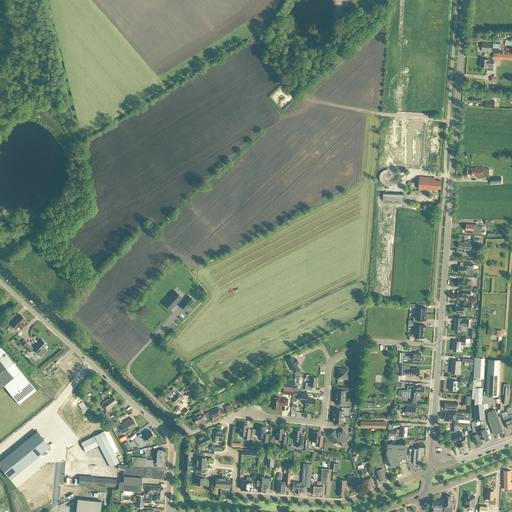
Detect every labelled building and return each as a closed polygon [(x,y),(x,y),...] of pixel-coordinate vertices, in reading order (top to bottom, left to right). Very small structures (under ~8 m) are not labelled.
[(482,43),(481,51),(492,52),(492,44),(482,43)] [(492,52),(500,52),(501,44),(493,43),(492,52)] [(494,60),(490,60),(488,60),(488,59),(481,59),(480,67),(487,68),(487,70),(493,71),(494,60)] [(486,98),(483,98),(483,97),(476,96),(476,97),(472,97),(472,102),(477,102),(477,103),(483,103),(483,102),(485,103),(485,107),(494,108),(495,101),(490,100),(490,98),(486,97),(486,98)] [(476,168),(470,167),(470,175),(475,175),(475,177),(484,177),(484,176),(489,177),(489,169),(484,169),(484,167),(476,167),(476,168)] [(419,176),(419,183),(418,189),(436,190),(436,189),(441,189),(441,181),(435,181),(435,177),(419,176)] [(383,193),(383,200),(403,201),(403,194),(383,193)] [(410,231),(409,241),(420,242),(421,235),(413,235),(413,232),(410,231)] [(473,242),(465,242),(465,243),(459,242),(459,248),(464,249),(464,250),(473,250),(473,245),(481,245),(481,238),(480,238),(481,236),(477,236),(477,238),(474,238),(473,242)] [(420,242),(409,241),(408,250),(411,250),(412,247),(420,248),(420,242)] [(408,256),(408,263),(419,264),(419,257),(416,257),(416,254),(411,253),(407,253),(407,256),(408,256)] [(460,262),(460,266),(457,266),(457,272),(466,273),(466,274),(468,274),(468,273),(469,273),(469,269),(472,270),(473,263),(460,262)] [(419,264),(408,263),(407,269),(406,269),(405,272),(410,272),(414,273),(415,270),(418,270),(419,264)] [(408,278),(408,285),(419,286),(419,279),(416,279),(416,276),(412,276),(407,275),(407,278),(408,278)] [(461,290),(471,291),(471,285),(467,285),(467,281),(458,280),(458,287),(461,287),(461,290)] [(419,286),(408,285),(407,291),(406,291),(406,294),(410,295),(415,295),(415,292),(418,292),(419,286)] [(461,290),(460,293),(457,293),(457,299),(466,300),(466,295),(470,296),(473,296),(473,291),(471,291),(461,290)] [(175,291),(165,302),(166,302),(172,308),(182,297),(175,291)] [(189,296),(184,302),(188,306),(194,301),(189,296)] [(463,304),(463,307),(455,306),(455,313),(464,313),(464,309),(471,309),(472,305),(463,304)] [(26,319),(21,314),(11,324),(16,329),(18,327),(21,330),(26,325),(23,322),(26,319)] [(381,334),(381,324),(374,323),(373,333),(381,334)] [(462,342),(461,342),(461,341),(453,341),(453,351),(460,351),(460,345),(466,345),(467,342),(469,342),(470,339),(463,338),(462,342)] [(33,348),(24,339),(18,345),(21,347),(22,346),(29,352),(33,348)] [(38,354),(42,351),(41,350),(47,344),(41,339),(36,345),(36,346),(33,349),(38,354)] [(36,390),(20,370),(0,346),(0,388),(4,386),(19,404),(36,390)] [(296,358),(294,359),(292,356),(286,360),(293,372),(299,369),(296,363),(298,362),(296,358)] [(488,359),(486,396),(499,397),(501,360),(488,359)] [(460,361),(452,360),(451,373),(459,374),(460,361)] [(410,369),(410,365),(399,365),(398,375),(405,375),(405,369),(410,369)] [(337,378),(347,379),(348,369),(338,368),(337,378)] [(306,383),(305,390),(312,390),(312,386),(316,387),(317,377),(311,377),(311,375),(306,375),(306,379),(309,380),(309,383),(306,383)] [(468,379),(467,379),(461,379),(460,382),(457,382),(457,381),(450,380),(449,390),(456,391),(457,385),(462,385),(463,382),(468,383),(468,379)] [(195,380),(193,383),(192,382),(189,385),(191,387),(190,388),(192,390),(194,391),(198,388),(197,387),(199,384),(195,380)] [(421,395),(421,394),(424,394),(424,387),(421,387),(421,386),(408,386),(408,390),(402,389),(401,397),(410,397),(410,402),(416,402),(417,394),(421,395)] [(293,392),(293,388),(283,387),(282,394),(293,395),(293,392)] [(335,389),(335,396),(345,397),(345,393),(349,393),(349,388),(342,387),(342,390),(335,389)] [(482,404),(482,387),(476,388),(475,405),(474,405),(475,420),(485,419),(484,404),(482,404)] [(170,392),(174,396),(170,400),(175,404),(183,397),(177,392),(173,388),(170,392)] [(299,400),(305,401),(304,405),(314,406),(315,399),(307,398),(307,395),(300,394),(299,400)] [(113,396),(108,399),(108,398),(101,403),(104,407),(106,411),(112,406),(111,406),(117,402),(113,396)] [(335,396),(334,403),(341,403),(341,406),(347,407),(348,401),(344,401),(345,397),(335,396)] [(271,408),(279,409),(279,404),(287,405),(288,399),(272,397),(271,408)] [(400,404),(399,410),(399,411),(403,411),(403,414),(405,415),(410,416),(410,415),(416,416),(416,406),(406,405),(406,406),(404,406),(404,404),(400,404)] [(341,410),(334,409),(333,416),(343,417),(343,413),(347,413),(347,408),(341,407),(341,410)] [(221,414),(222,414),(218,408),(209,413),(208,412),(203,415),(201,410),(194,413),(196,416),(193,417),(196,424),(201,422),(201,423),(206,420),(205,418),(209,416),(211,420),(216,417),(217,417),(221,415),(221,414)] [(495,409),(488,412),(488,420),(494,434),(503,430),(495,409)] [(469,426),(471,413),(451,412),(451,414),(445,413),(444,420),(447,420),(447,421),(456,422),(456,421),(456,425),(452,424),(452,431),(456,431),(456,429),(459,430),(459,425),(469,426)] [(508,415),(503,417),(504,421),(507,428),(511,426),(508,415)] [(343,417),(333,416),(332,422),(339,423),(339,426),(346,427),(346,424),(342,423),(343,417)] [(124,433),(136,426),(132,418),(120,425),(124,433)] [(113,428),(120,424),(118,420),(111,424),(113,428)] [(473,432),(472,433),(471,433),(472,436),(471,436),(473,440),(473,439),(475,443),(481,441),(478,433),(478,434),(477,431),(476,428),(476,427),(475,421),(471,422),(473,432)] [(247,425),(240,424),(239,435),(244,435),(243,438),(250,439),(251,429),(247,428),(247,425)] [(258,426),(257,436),(262,437),(262,441),(268,442),(268,434),(265,434),(265,427),(261,426),(258,426)] [(396,435),(395,438),(400,438),(400,436),(407,436),(407,427),(400,426),(400,431),(389,431),(389,435),(396,435)] [(487,439),(488,438),(488,437),(486,432),(487,432),(486,429),(484,429),(483,426),(478,428),(479,431),(478,431),(481,439),(484,438),(485,439),(486,439),(487,439)] [(276,428),(275,439),(280,439),(280,443),(286,444),(286,435),(282,435),(283,428),(276,428)] [(350,438),(342,428),(337,433),(334,430),(328,436),(330,438),(330,439),(334,443),(337,441),(341,446),(350,438)] [(222,430),(216,429),(216,432),(214,432),(213,437),(215,437),(215,440),(224,441),(225,435),(223,434),(222,434),(222,430)] [(304,435),(300,434),(300,430),(293,429),(292,440),(297,440),(296,447),(302,448),(304,435)] [(465,436),(463,437),(461,430),(458,432),(460,438),(458,439),(460,443),(458,444),(460,449),(466,447),(465,443),(467,443),(466,441),(467,441),(465,436)] [(119,462),(114,453),(103,431),(94,436),(110,467),(119,462)] [(148,442),(155,436),(150,431),(143,437),(140,433),(136,437),(140,442),(139,442),(142,446),(144,444),(144,443),(147,441),(148,442)] [(323,437),(319,436),(320,432),(313,432),(312,441),(316,442),(316,445),(322,446),(323,437)] [(38,433),(0,462),(0,465),(11,480),(50,449),(38,433)] [(203,435),(197,438),(199,440),(197,441),(199,446),(201,445),(202,447),(211,443),(207,435),(204,436),(203,435)] [(86,452),(98,445),(94,436),(81,442),(86,452)] [(406,438),(406,444),(388,443),(387,453),(391,467),(408,461),(409,463),(412,463),(413,454),(407,454),(407,448),(407,444),(409,444),(409,438),(406,438)] [(122,444),(125,451),(131,448),(127,441),(122,444)] [(407,448),(407,454),(413,454),(412,463),(422,464),(422,457),(425,456),(425,447),(419,446),(419,449),(407,448)] [(146,466),(155,467),(155,466),(164,466),(165,461),(165,455),(166,450),(156,449),(155,460),(146,460),(146,466)] [(203,454),(197,454),(196,463),(206,464),(207,458),(203,457),(203,454)] [(146,466),(146,460),(146,458),(132,457),(131,465),(146,466)] [(306,461),(306,464),(303,463),(302,482),(300,482),(300,483),(293,482),(292,490),(295,491),(295,492),(300,493),(300,491),(304,491),(305,486),(309,487),(310,484),(310,477),(311,464),(311,461),(306,461)] [(206,464),(196,463),(195,472),(202,472),(202,470),(203,469),(206,469),(206,464)] [(164,468),(155,467),(146,466),(118,464),(118,469),(124,469),(123,476),(124,476),(123,482),(119,482),(118,487),(118,489),(141,491),(142,482),(141,482),(141,477),(163,479),(164,468)] [(283,470),(286,470),(290,471),(290,473),(294,473),(295,465),(284,464),(284,466),(283,470)] [(365,467),(364,468),(363,464),(357,466),(359,470),(358,470),(360,475),(364,473),(365,478),(362,479),(364,483),(365,482),(366,486),(373,484),(371,476),(369,477),(365,467)] [(376,467),(377,470),(376,471),(379,481),(387,478),(384,468),(382,468),(381,465),(376,467)] [(317,484),(313,484),(312,484),(311,494),(322,494),(323,484),(327,484),(327,469),(322,469),(321,481),(317,481),(317,484)] [(278,473),(278,476),(277,476),(276,491),(284,492),(285,483),(289,484),(290,473),(290,471),(286,470),(285,482),(280,481),(281,473),(278,473)] [(202,474),(195,474),(194,484),(197,484),(197,486),(202,486),(202,485),(205,485),(205,478),(202,478),(201,477),(202,474)] [(221,488),(221,477),(216,477),(215,480),(215,481),(212,481),(211,487),(221,488)] [(227,478),(221,477),(221,488),(230,488),(231,479),(227,479),(227,478)] [(241,489),(250,490),(251,480),(251,477),(248,477),(248,480),(242,480),(241,489)] [(269,477),(259,477),(259,480),(258,490),(263,491),(263,484),(266,484),(266,485),(267,485),(268,484),(269,483),(269,477)] [(346,495),(347,488),(346,488),(347,480),(339,480),(338,490),(339,490),(339,496),(344,497),(344,495),(346,495)] [(148,485),(147,493),(162,494),(163,488),(160,487),(160,486),(155,486),(148,485)] [(495,499),(494,499),(494,491),(487,490),(487,499),(490,499),(489,504),(495,504),(495,499)] [(162,494),(147,493),(144,493),(144,495),(136,495),(135,507),(143,507),(143,502),(151,503),(151,500),(162,501),(162,494)] [(465,507),(472,508),(475,508),(476,497),(471,497),(472,493),(467,493),(466,498),(465,498),(465,507)] [(75,511),(100,511),(102,501),(77,499),(75,511)] [(442,511),(443,507),(442,507),(442,500),(437,500),(434,500),(433,501),(432,504),(432,503),(431,506),(432,506),(431,511),(442,511)]
